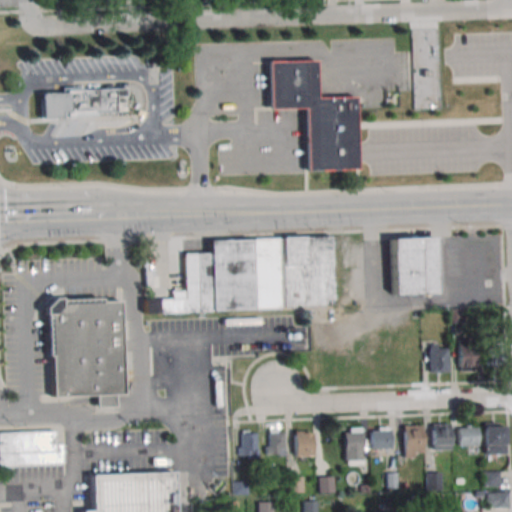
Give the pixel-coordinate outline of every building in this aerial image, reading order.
[(315,60),(316,96),(355,96),(356,169),(306,170),(305,107),(267,107),(267,60),(315,60)] [(37,89),(36,123),(128,118),(128,88),(37,89)] [(278,236),(280,308),(334,306),(331,234),(278,236)] [(247,237),(250,310),(280,308),(278,236),(247,237)] [(206,238),(208,312),(250,310),(247,237),(206,238)] [(433,237),(435,292),(390,294),(388,239),(433,237)] [(181,252),(182,297),(159,300),(161,313),(208,312),(206,251),(181,252)] [(51,299),(42,308),(43,316),(45,316),(46,357),(50,357),(51,398),(94,396),(95,409),(115,408),(114,396),(123,395),(119,301),(100,302),(100,299),(59,301),(59,299),(51,299)] [(447,373),(447,344),(427,344),(427,373),(447,373)] [(503,368),(503,344),(483,344),(483,368),(503,368)] [(457,371),(474,371),(474,345),(457,345),(457,371)] [(482,455),(504,455),(504,422),(482,422),(482,455)] [(449,450),(449,423),(430,423),(430,450),(449,450)] [(421,425),(402,425),(402,457),(421,457),(421,425)] [(457,445),(477,445),(477,425),(457,425),(457,445)] [(390,448),(390,426),(370,426),(370,448),(390,448)] [(361,428),(342,428),(342,462),(361,462),(361,428)] [(263,455),(284,455),(284,430),(263,430),(263,455)] [(0,431),(0,465),(62,464),(61,443),(53,443),(53,431),(0,431)] [(238,431),(238,459),(256,459),(256,431),(238,431)] [(293,456),(311,456),(311,431),(293,431),(293,456)] [(482,486),(498,486),(498,471),(482,471),(482,486)] [(425,489),(440,489),(439,472),(425,472),(425,489)] [(90,511),(79,511),(173,511),(172,473),(89,476),(90,511)] [(301,492),(301,476),(288,476),(288,492),(301,492)] [(317,492),(333,492),(333,476),(317,476),(317,492)] [(246,493),(246,482),(232,481),(232,493),(246,493)] [(507,491),(485,491),(485,509),(507,509),(507,491)] [(272,511),(273,501),(255,501),(255,511),(272,511)] [(302,502),(302,511),(314,511),(315,502),(302,502)]
